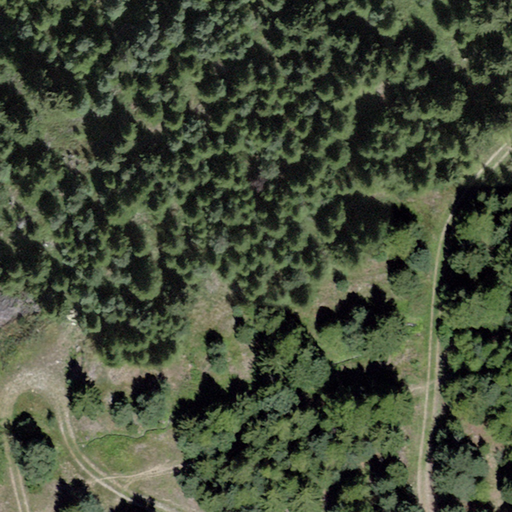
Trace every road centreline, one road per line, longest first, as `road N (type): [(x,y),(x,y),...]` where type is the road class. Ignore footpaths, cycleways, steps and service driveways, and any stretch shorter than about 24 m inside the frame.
road 1 (track): [(427,511),(424,463),(446,254),(463,203),(511,144)]
road 2 (track): [(24,511),(7,422),(9,399),(30,384),(55,398),(84,462),(109,486),(159,511)]
